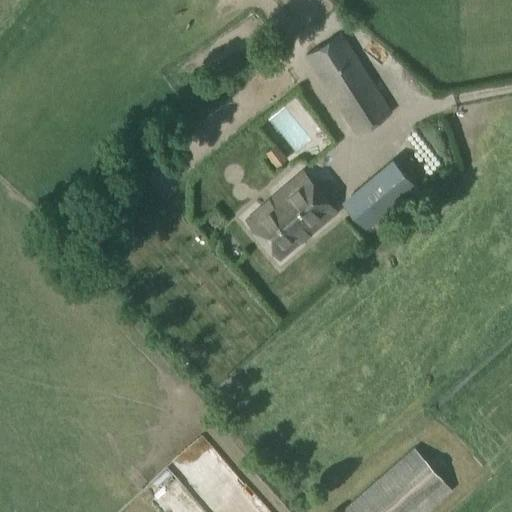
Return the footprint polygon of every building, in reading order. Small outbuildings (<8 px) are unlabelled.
[(228,49),(243,42),(236,28),(221,34),(228,49)] [(341,30),(304,54),(355,134),(392,111),(341,30)] [(283,154),(276,144),(266,152),(274,161),(283,154)] [(388,157),(336,200),(363,234),(416,191),(388,157)] [(301,172),(245,219),(279,259),(335,211),(301,172)] [(339,510),(339,511),(425,511),(452,489),(414,446),(339,510)]
